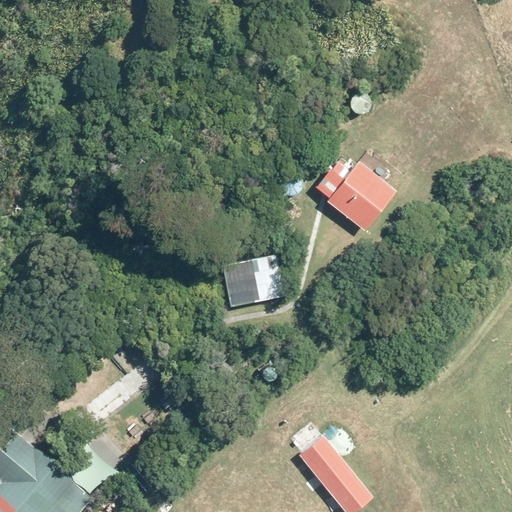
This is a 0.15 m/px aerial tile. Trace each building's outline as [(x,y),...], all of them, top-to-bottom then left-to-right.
[(352,108),(354,110),(357,112),(360,113),(363,113),(366,111),(369,109),(370,106),(371,103),(371,100),(369,97),(367,94),(364,93),(360,92),(357,93),(354,95),(352,98),(350,101),(351,105),(352,108)] [(328,203),(363,230),(393,192),(358,164),(328,203)] [(282,189),(285,191),(287,193),(291,194),(294,194),(298,192),(300,190),(302,187),(303,183),(302,180),(301,177),(298,174),(295,173),(291,172),(288,173),(284,175),(282,178),(281,182),(281,185),(282,189)] [(292,293),(283,253),(222,266),(227,288),(231,306),(260,300),(292,293)] [(263,378),(265,380),(267,381),(270,382),(272,382),(275,380),(277,379),(278,376),(279,374),(278,371),(277,368),(275,366),(273,365),(270,365),(267,366),(264,367),(263,369),(262,372),(262,375),(263,378)] [(0,446),(0,459),(5,463),(31,434),(19,424),(0,446)] [(0,491),(16,474),(30,459),(43,444),(31,434),(5,463),(0,459),(0,491)] [(354,511),(373,498),(324,436),(299,455),(343,511),(354,511)] [(16,474),(0,491),(0,511),(89,511),(103,497),(43,444),(30,459),(16,474)]
